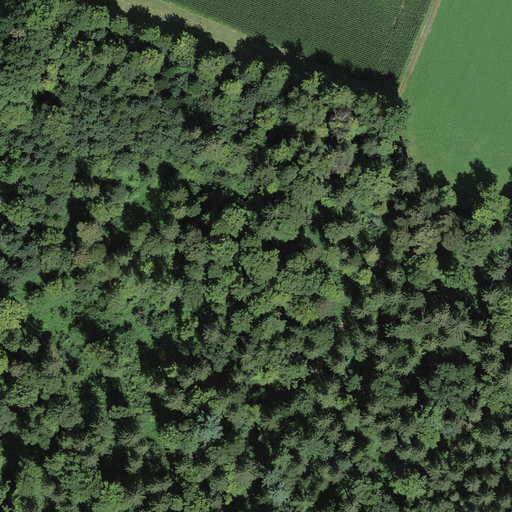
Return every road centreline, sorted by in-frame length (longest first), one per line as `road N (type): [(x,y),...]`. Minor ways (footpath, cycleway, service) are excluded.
road 1 (track): [(226,511),(416,181)]
road 2 (track): [(0,216),(172,252),(229,294),(303,389)]
road 3 (track): [(416,181),(393,111),(437,0)]
